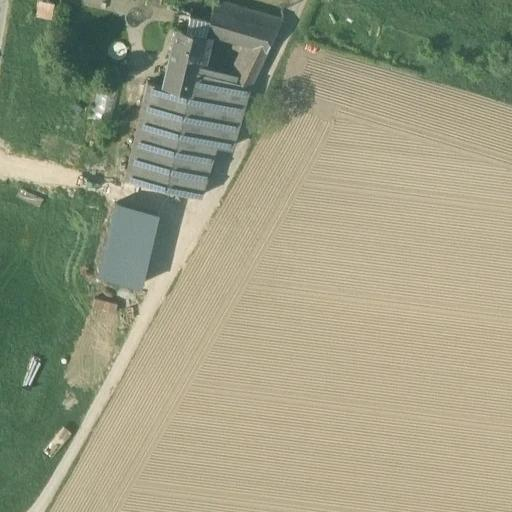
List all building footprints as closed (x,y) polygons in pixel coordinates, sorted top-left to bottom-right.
[(207,31),(253,45),(234,81),(250,85),(268,49),(282,19),(214,1),(209,21),(207,31)] [(209,21),(189,16),(186,30),(206,35),(207,31),(209,21)] [(186,30),(176,28),(162,86),(191,93),(194,94),(199,72),(207,35),(186,30)] [(162,86),(148,83),(124,180),(201,198),(216,146),(216,143),(231,147),(250,85),(234,81),(199,72),(194,94),(191,93),(162,86)] [(139,284),(155,213),(116,204),(100,275),(139,284)]
